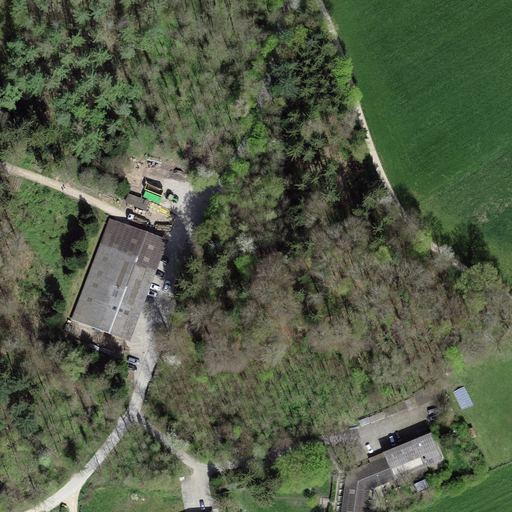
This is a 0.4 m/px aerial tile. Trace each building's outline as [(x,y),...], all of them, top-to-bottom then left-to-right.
[(96,196),(155,220),(160,207),(101,183),(96,196)] [(164,243),(115,224),(76,327),(126,346),(164,243)] [(445,371),(450,375),(455,368),(450,364),(445,371)] [(405,400),(383,409),(386,416),(407,407),(405,400)] [(477,436),(473,427),(467,430),(471,439),(477,436)] [(346,476),(341,511),(364,511),(367,492),(440,462),(427,435),(369,460),(372,465),(346,476)]
